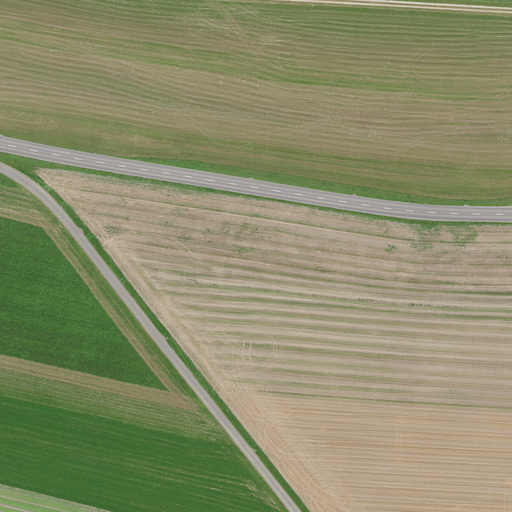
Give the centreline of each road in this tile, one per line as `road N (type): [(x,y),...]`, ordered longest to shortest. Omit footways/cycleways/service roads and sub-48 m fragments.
road 1 (tertiary): [(0,143),(339,203),(511,216)]
road 2 (unclassified): [(293,511),(60,212),(0,168)]
road 3 (track): [(303,0),(511,11)]
